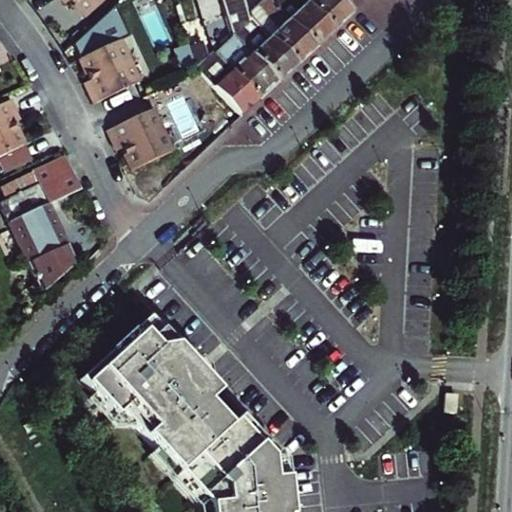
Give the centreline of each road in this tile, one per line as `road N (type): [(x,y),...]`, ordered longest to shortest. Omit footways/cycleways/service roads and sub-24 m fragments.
road 1 (residential): [(133,247),(223,166),(271,151),(434,0)]
road 2 (residential): [(133,247),(55,83),(0,1)]
road 3 (residential): [(0,379),(133,247)]
